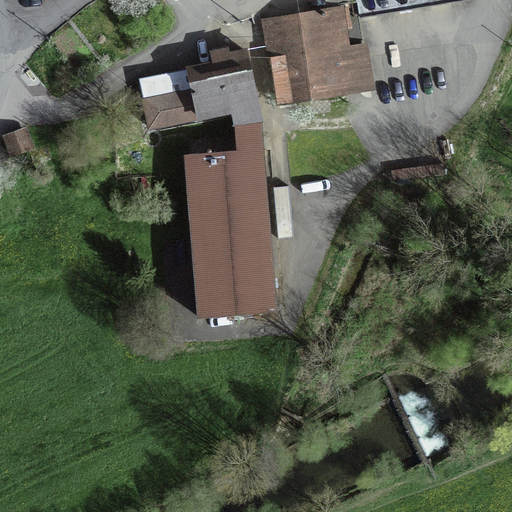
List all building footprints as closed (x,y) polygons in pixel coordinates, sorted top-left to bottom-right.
[(356,0),(360,16),(457,0),(356,0)] [(345,48),(338,5),(265,17),(279,102),(344,92),(337,49),(345,48)] [(214,63),(185,69),(195,118),(233,110),(234,121),(260,118),(244,50),(227,53),(227,49),(211,52),(214,63)] [(149,127),(195,118),(185,69),(139,78),(149,127)] [(276,310),(260,118),(234,121),(237,150),(185,154),(198,317),(276,310)] [(15,154),(17,153),(21,166),(52,158),(49,145),(32,149),(27,128),(10,132),(15,154)] [(440,161),(391,168),(393,178),(442,171),(440,161)]
